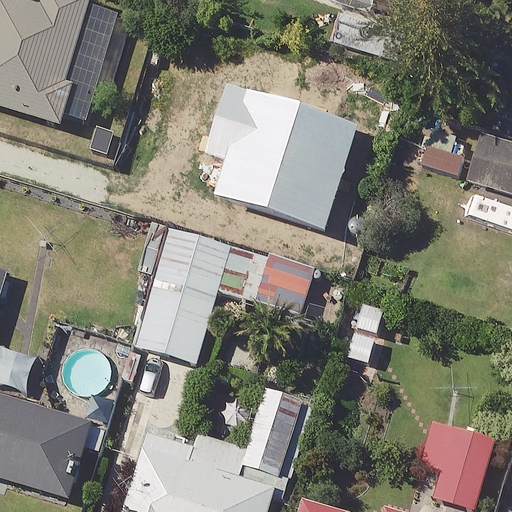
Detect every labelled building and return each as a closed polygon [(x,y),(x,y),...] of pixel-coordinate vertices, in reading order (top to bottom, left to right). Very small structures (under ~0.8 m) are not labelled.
[(0,0),(0,107),(57,124),(63,107),(86,114),(116,14),(69,0),(0,0)] [(153,147),(73,119),(52,179),(133,206),(153,147)] [(511,145),(480,135),(466,182),(511,196),(511,145)] [(196,368),(229,246),(167,229),(133,351),(196,368)] [(310,271),(266,261),(256,306),(300,317),(310,271)] [(382,316),(358,309),(345,358),(368,365),(382,316)] [(256,377),(266,342),(233,332),(223,367),(256,377)] [(266,511),(303,401),(262,387),(240,453),(192,437),(188,449),(145,434),(119,511),(266,511)] [(89,425),(0,397),(0,478),(67,499),(89,425)] [(494,448),(428,421),(408,467),(438,480),(431,496),(468,511),(494,448)] [(354,511),(299,497),(294,511),(354,511)]
